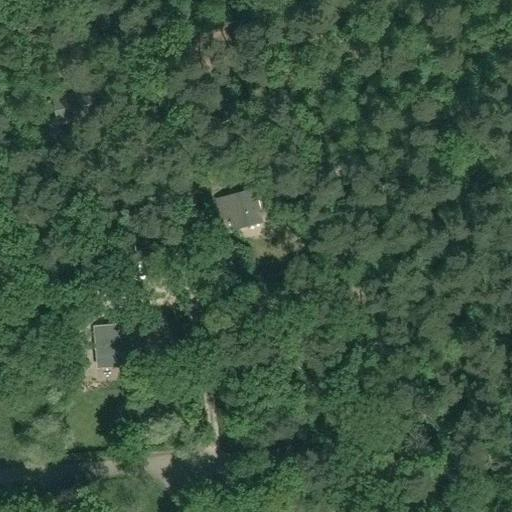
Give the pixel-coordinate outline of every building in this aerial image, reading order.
[(91,90),(67,96),(64,84),(43,88),(47,103),(53,103),(58,121),(74,117),(75,121),(97,116),(91,90)] [(266,181),(254,184),(256,192),(268,188),(266,181)] [(262,223),(255,191),(217,200),(222,220),(231,218),(234,230),(262,223)] [(92,307),(70,324),(77,334),(99,316),(92,307)] [(136,327),(95,330),(99,369),(132,366),(130,345),(137,344),(136,327)]
